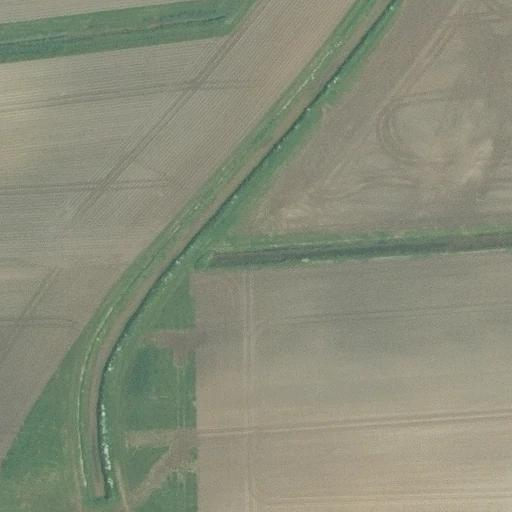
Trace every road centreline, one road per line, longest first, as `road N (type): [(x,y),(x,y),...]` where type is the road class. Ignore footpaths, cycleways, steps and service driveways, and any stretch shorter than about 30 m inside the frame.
road 1 (track): [(119,511),(108,428),(133,337),(414,0)]
road 2 (track): [(84,511),(72,415),(97,335),(125,288),(363,0)]
